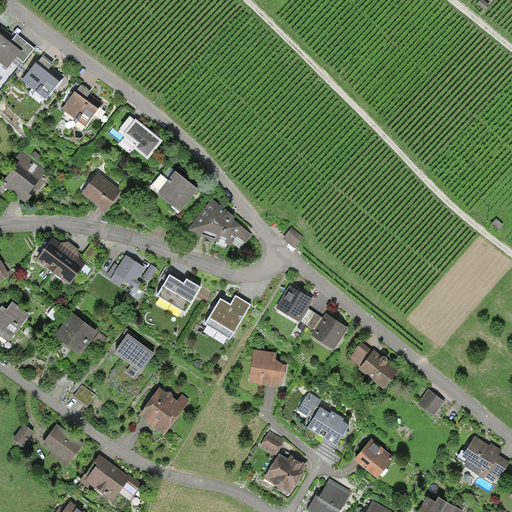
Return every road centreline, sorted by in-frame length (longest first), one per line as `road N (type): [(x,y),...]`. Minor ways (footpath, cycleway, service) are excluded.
road 1 (residential): [(5,0),(187,142),(279,250)]
road 2 (track): [(246,0),(437,193),(511,255)]
road 3 (residential): [(0,367),(133,461),(242,495),(265,511)]
road 4 (residential): [(279,250),(511,439)]
road 5 (residential): [(0,225),(64,223),(112,233),(234,277),(248,276),(279,250)]
road 6 (residential): [(289,511),(318,466),(263,418)]
